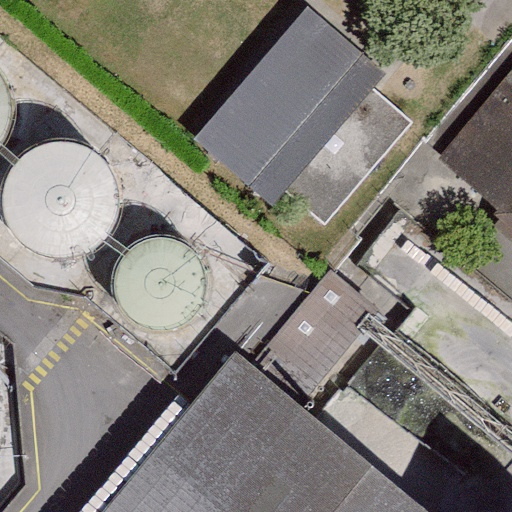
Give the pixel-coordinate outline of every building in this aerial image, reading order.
[(318,2),(203,140),(319,236),(434,98),(318,2)] [(511,52),(422,165),(511,235),(511,52)] [(0,153),(10,142),(18,122),(17,102),(11,84),(0,72),(0,153)] [(24,241),(49,258),(70,262),(90,258),(106,249),(120,233),(128,214),(129,197),(124,177),(104,153),(85,144),(60,143),(40,149),(22,165),(12,183),(9,203),(13,224),(24,241)] [(138,320),(156,331),(172,333),(187,330),(201,322),(207,316),(214,302),(216,286),(213,270),(207,259),(195,248),(180,242),(163,242),(148,247),(132,261),(126,276),(125,292),(129,307),(138,320)] [(273,337),(320,376),(378,306),(331,268),(273,337)] [(300,402),(318,380),(287,354),(269,377),(300,402)] [(431,511),(254,371),(140,511),(431,511)] [(0,478),(8,469),(16,447),(17,424),(4,393),(0,389),(0,478)]
